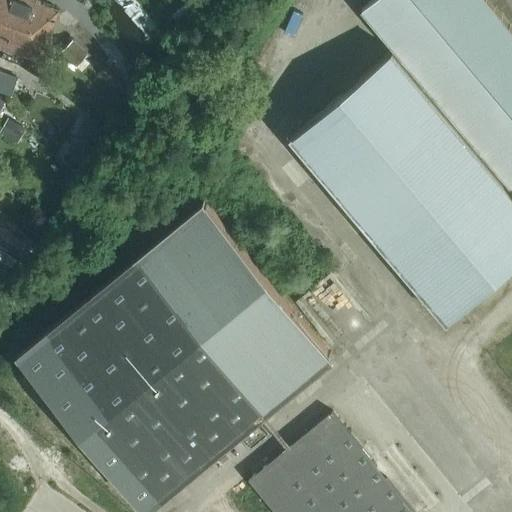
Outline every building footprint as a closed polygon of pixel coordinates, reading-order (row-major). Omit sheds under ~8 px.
[(38,0),(0,0),(0,47),(44,65),(47,59),(48,59),(49,55),(44,53),(60,11),(41,4),(42,1),(38,0)] [(300,130),(291,137),(447,321),(458,311),(475,296),(511,264),(511,28),(488,0),(372,0),(362,9),(363,10),(396,50),(300,130)] [(93,59),(73,39),(61,51),(82,71),(93,59)] [(0,90),(12,95),(19,78),(0,71),(0,90)] [(13,122),(6,134),(18,142),(25,129),(13,122)] [(147,508),(334,356),(206,197),(18,350),(147,508)] [(25,241),(2,227),(0,229),(0,243),(17,254),(25,241)] [(276,511),(412,511),(332,412),(249,478),(276,511)]
